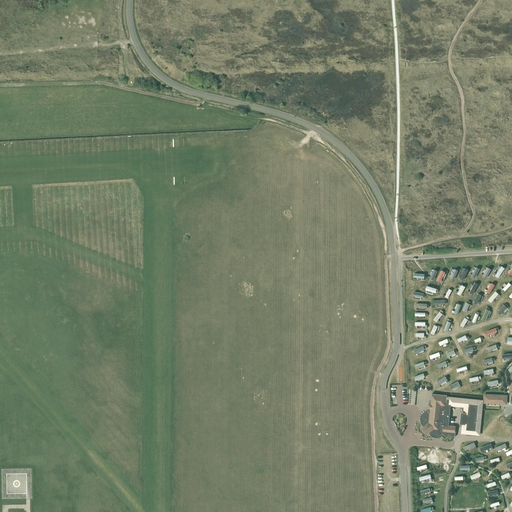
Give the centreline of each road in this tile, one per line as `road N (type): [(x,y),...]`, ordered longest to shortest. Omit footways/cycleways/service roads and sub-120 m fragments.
road 1 (unclassified): [(392,256),(379,195),(354,158),(302,122),(164,78),(134,39),(130,0)]
road 2 (unknown): [(376,511),(372,404),(389,341),(386,257),(511,223)]
road 3 (unknown): [(459,234),(474,210),(448,53),(480,0)]
road 4 (unclassified): [(386,421),(381,391),(396,342),(392,256)]
road 5 (residential): [(392,256),(511,251)]
